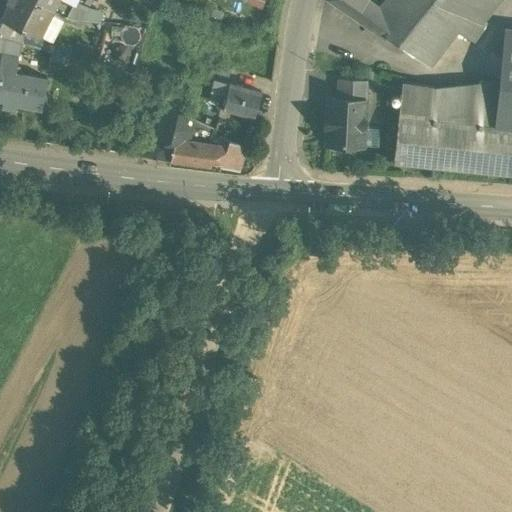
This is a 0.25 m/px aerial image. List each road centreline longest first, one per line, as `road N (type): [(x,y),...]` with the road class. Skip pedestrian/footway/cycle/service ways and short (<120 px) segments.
road 1 (secondary): [(274,194),(0,164)]
road 2 (secondary): [(511,211),(274,194)]
road 3 (residential): [(304,0),(274,194)]
road 4 (track): [(0,460),(81,297)]
